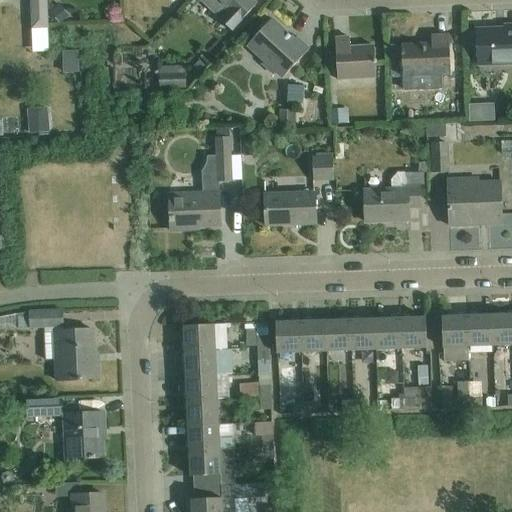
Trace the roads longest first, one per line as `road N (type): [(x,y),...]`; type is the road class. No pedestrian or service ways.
road 1 (residential): [(137,284),(511,274)]
road 2 (residential): [(145,511),(137,284)]
road 3 (residential): [(0,298),(137,284)]
